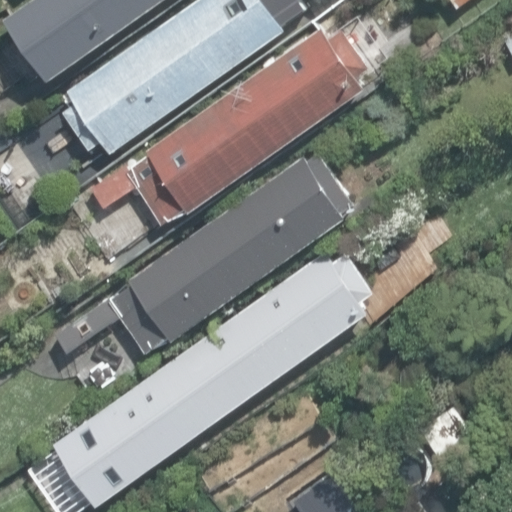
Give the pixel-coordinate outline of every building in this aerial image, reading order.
[(33,0),(12,15),(55,75),(161,0),(33,0)] [(107,136),(116,149),(288,27),(285,23),(309,6),(304,0),(193,0),(71,88),(79,98),(66,107),(94,145),(107,136)] [(131,168),(167,219),(191,203),(195,209),(368,87),(360,75),(373,66),(345,26),(332,35),(325,24),(151,147),(154,151),(131,168)] [(58,332),(70,350),(124,313),(149,348),(174,331),(177,335),(349,214),(346,209),(358,200),(322,149),(310,157),(308,153),(133,276),(137,282),(115,298),(112,293),(58,332)] [(142,436),(156,457),(199,427),(201,431),(371,310),(362,296),(377,285),(349,246),(335,256),(330,248),(155,372),(159,377),(111,412),(125,432),(150,413),(158,424),(142,436)]
